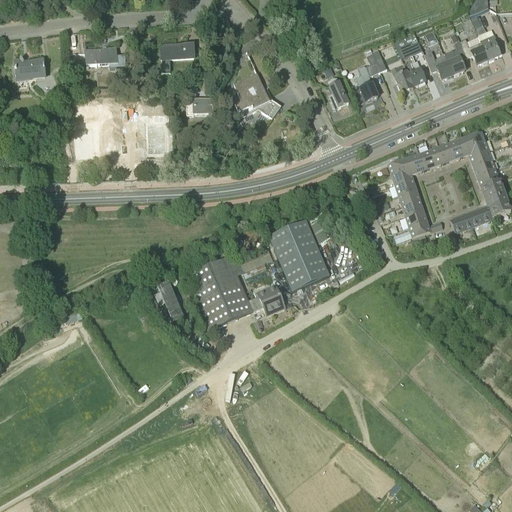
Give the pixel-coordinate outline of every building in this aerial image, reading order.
[(472,0),(465,10),(468,17),(488,9),(487,0),(472,0)] [(478,16),(470,19),(478,38),(485,34),(478,16)] [(287,42),(295,39),(286,17),(278,20),(287,42)] [(435,40),(432,33),(425,36),(427,43),(435,40)] [(412,59),(422,54),(414,36),(398,43),(398,42),(393,45),(413,91),(413,89),(425,84),(419,70),(412,72),(410,66),(414,65),(412,59)] [(480,44),(488,62),(489,63),(493,61),(493,60),(500,57),(501,57),(493,38),(480,44)] [(465,41),(459,44),(467,60),(471,59),(475,68),(481,65),(481,66),(486,64),(485,63),(488,62),(480,44),(468,49),(465,41)] [(454,46),(456,52),(453,53),(456,61),(447,65),(453,78),(454,77),(455,78),(459,77),(459,75),(465,73),(462,66),(461,63),(466,61),(467,60),(459,44),(454,46)] [(397,97),(413,91),(393,45),(392,45),(402,67),(390,72),(394,79),(393,79),(397,87),(393,89),(397,97)] [(161,75),(169,75),(169,62),(193,62),(193,46),(160,47),(161,75)] [(105,52),(105,49),(102,50),(102,52),(84,54),(86,69),(109,67),(109,72),(124,70),(124,71),(125,71),(124,57),(123,57),(123,58),(115,59),(114,51),(105,52)] [(372,56),(380,75),(386,72),(378,52),(371,54),(372,56)] [(435,63),(431,54),(423,58),(431,75),(437,73),(441,83),(447,80),(447,81),(452,80),(451,78),(453,78),(447,65),(445,59),(435,63)] [(369,79),(380,75),(372,56),(366,58),(370,67),(365,69),(364,68),(356,71),(361,82),(364,88),(358,90),(364,105),(378,100),(369,79)] [(23,65),(23,63),(14,64),(17,85),(44,82),(42,63),(23,65)] [(264,87),(259,77),(236,88),(243,103),(237,106),(240,114),(238,115),(241,121),(260,112),(275,122),(283,109),(274,103),(269,91),(272,87),(267,83),(264,87)] [(186,79),(181,83),(185,88),(190,85),(186,79)] [(338,84),(337,81),(333,80),(330,82),(328,85),(329,88),(329,89),(332,96),(333,96),(334,99),(329,101),(331,104),(325,107),(328,115),(329,115),(330,118),(333,125),(358,114),(356,109),(353,111),(353,109),(351,109),(349,106),(348,106),(339,84),(338,84)] [(180,101),(179,93),(168,94),(169,102),(180,101)] [(158,94),(144,94),(144,110),(158,110),(158,94)] [(187,118),(212,116),(210,102),(186,105),(187,118)] [(499,183),(480,134),(387,167),(412,241),(424,237),(442,231),(440,225),(428,229),(411,178),(468,157),(480,190),(481,190),(489,210),(450,223),(454,235),(510,214),(499,183)] [(269,213),(279,211),(277,202),(267,205),(269,213)] [(386,203),(379,206),(381,212),(381,213),(388,210),(386,203)] [(308,225),(271,241),(295,296),(332,280),(308,225)] [(414,247),(426,243),(424,237),(412,241),(414,247)] [(242,254),(185,279),(209,334),(253,315),(237,279),(251,273),(242,254)] [(168,284),(156,288),(172,325),(183,320),(168,284)] [(248,303),(253,315),(263,310),(266,318),(284,310),(276,291),(248,303)] [(261,323),(253,326),(255,332),(263,329),(261,323)]
